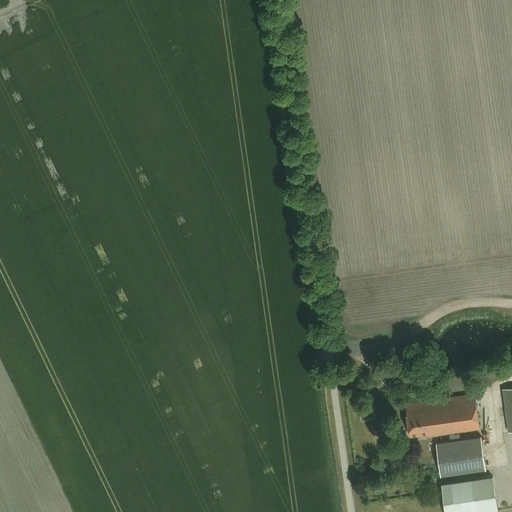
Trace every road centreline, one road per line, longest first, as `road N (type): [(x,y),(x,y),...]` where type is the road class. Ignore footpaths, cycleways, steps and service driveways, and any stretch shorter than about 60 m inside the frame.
road 1 (unclassified): [(353,511),(279,0)]
road 2 (unknown): [(401,344),(426,383),(481,386),(511,465)]
road 3 (unknown): [(401,344),(415,320),(451,299),(511,302)]
